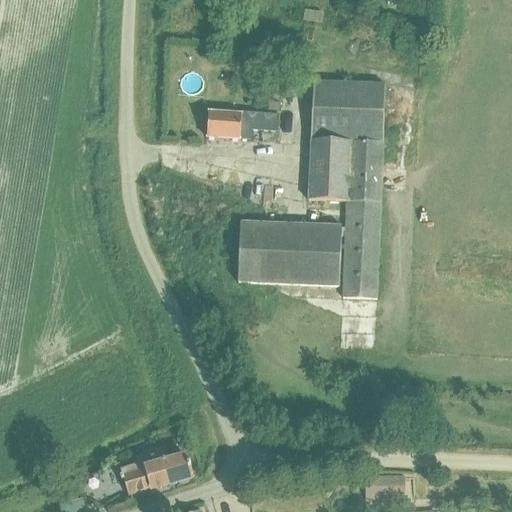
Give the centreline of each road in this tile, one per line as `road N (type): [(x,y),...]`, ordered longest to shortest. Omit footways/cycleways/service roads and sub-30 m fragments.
road 1 (unclassified): [(254,473),(133,217),(130,0)]
road 2 (unclassified): [(511,464),(334,461),(254,473)]
